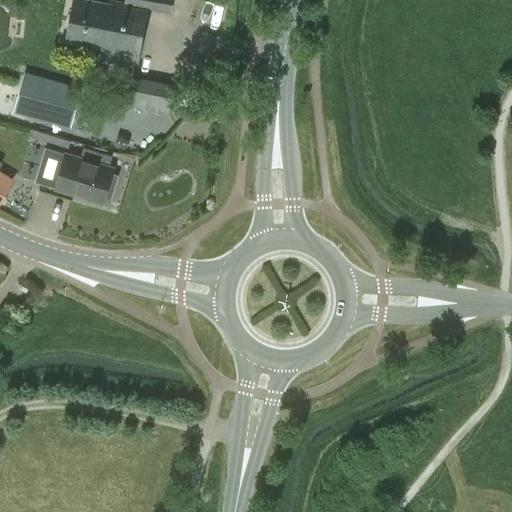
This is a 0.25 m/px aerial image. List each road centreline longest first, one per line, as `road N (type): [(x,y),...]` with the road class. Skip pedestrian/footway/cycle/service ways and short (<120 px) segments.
road 1 (tertiary): [(279,240),(280,91),(294,0)]
road 2 (tertiary): [(225,289),(51,256),(0,234)]
road 3 (track): [(207,426),(100,405),(48,404),(0,415)]
road 4 (unclassified): [(348,305),(506,309)]
road 5 (tertiary): [(234,511),(269,361)]
